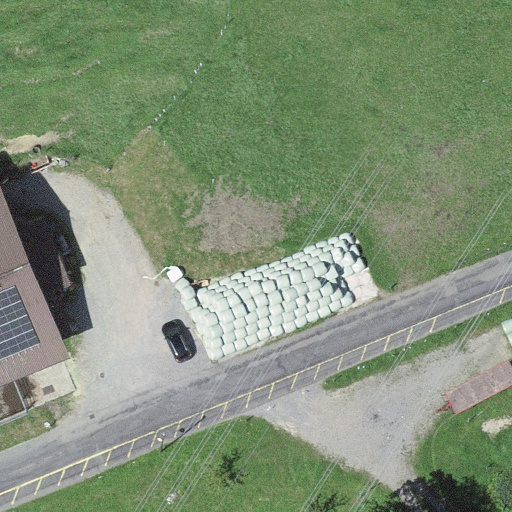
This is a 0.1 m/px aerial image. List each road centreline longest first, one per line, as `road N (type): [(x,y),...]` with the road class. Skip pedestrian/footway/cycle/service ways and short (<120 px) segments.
road 1 (unclassified): [(511,273),(0,483)]
road 2 (track): [(431,511),(263,379)]
